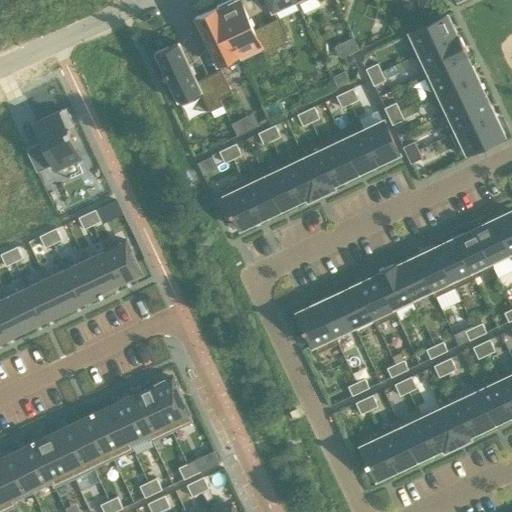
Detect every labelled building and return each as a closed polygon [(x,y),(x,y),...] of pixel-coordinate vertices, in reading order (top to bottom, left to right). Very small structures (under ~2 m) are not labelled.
[(217,6),(216,7),(238,55),(241,59),(262,49),(266,57),(279,51),(277,47),(266,23),(254,29),(240,0),(237,0),(236,0),(226,0),(217,5),(217,6)] [(268,0),(273,9),(292,0),(268,0)] [(216,7),(195,16),(218,64),(238,55),(216,7)] [(446,15),(402,36),(412,56),(459,34),(459,33),(455,35),(446,15)] [(279,17),(266,23),(277,47),(290,41),(279,17)] [(459,34),(412,56),(412,57),(415,56),(423,75),(468,53),(459,34)] [(359,47),(354,35),(337,42),(343,55),(359,47)] [(178,41),(156,52),(165,71),(163,72),(165,75),(166,74),(181,104),(202,94),(210,110),(223,104),(220,98),(209,74),(197,80),(178,41)] [(389,80),(415,65),(408,53),(382,69),(389,80)] [(468,53),(423,75),(432,93),(430,94),(431,95),(474,75),(465,56),(469,54),(468,53)] [(377,62),(366,68),(370,76),(381,71),(377,62)] [(221,68),(209,74),(220,98),(233,92),(221,68)] [(381,71),(370,76),(374,85),(385,79),(381,71)] [(344,72),(333,77),(338,86),(349,81),(344,72)] [(474,75),(431,95),(440,115),(484,94),(474,75)] [(353,87),(345,91),(350,103),(358,99),(353,87)] [(350,103),(345,91),(336,95),(342,106),(350,103)] [(484,94),(440,115),(440,116),(449,112),(457,129),(451,132),(451,133),(493,113),(484,94)] [(396,102),(384,107),(388,115),(400,110),(396,102)] [(314,106),(306,110),(311,121),(319,117),(314,106)] [(38,143),(26,148),(36,168),(48,163),(45,156),(69,144),(63,131),(66,130),(60,117),(57,119),(52,108),(27,119),(38,143)] [(249,110),(229,120),(235,133),(256,123),(249,110)] [(311,121),(306,110),(297,114),(303,125),(311,121)] [(400,110),(388,115),(392,124),(404,118),(400,110)] [(493,113),(451,133),(461,154),(503,134),(493,113)] [(398,151),(384,120),(363,130),(378,161),(398,151)] [(275,124),(267,128),(272,140),(280,136),(275,124)] [(2,127),(0,128),(0,174),(20,165),(24,174),(36,168),(26,148),(15,154),(2,127)] [(272,140),(267,128),(258,132),(264,143),(272,140)] [(378,161),(363,130),(344,139),(358,170),(378,161)] [(358,170),(344,139),(324,148),(339,180),(358,170)] [(414,141),(403,146),(407,154),(418,149),(414,141)] [(241,154),(236,143),(228,147),(233,158),(241,154)] [(233,158),(228,147),(219,150),(225,162),(233,158)] [(339,180),(324,148),(305,158),(321,192),(332,186),(331,183),(339,180)] [(418,149),(407,154),(411,163),(422,157),(418,149)] [(321,192),(305,158),(285,167),(300,198),(308,194),(309,197),(321,192)] [(300,198),(285,167),(265,176),(280,207),(300,198)] [(280,207),(265,176),(247,185),(262,216),(280,207)] [(262,216),(247,185),(244,178),(212,194),(225,223),(236,218),(240,226),(262,216)] [(108,185),(97,191),(100,198),(111,193),(108,185)] [(95,208),(87,212),(93,224),(101,220),(95,208)] [(511,210),(495,219),(511,255),(511,210)] [(87,212),(79,216),(84,228),(93,224),(87,212)] [(511,255),(495,219),(475,228),(493,266),(494,265),(493,263),(510,255),(511,258),(511,255)] [(56,227),(48,231),(54,242),(62,238),(56,227)] [(474,275),(493,266),(475,228),(456,238),(474,277),(475,277),(474,275)] [(48,231),(39,235),(45,247),(54,242),(48,231)] [(474,277),(456,238),(436,247),(455,287),(474,277)] [(125,240),(105,250),(120,283),(141,273),(125,240)] [(17,245),(9,249),(15,261),(23,257),(17,245)] [(455,287),(436,247),(416,256),(435,296),(455,287)] [(9,249),(0,253),(6,265),(15,261),(9,249)] [(105,250),(85,259),(102,295),(104,294),(102,291),(120,283),(105,250)] [(435,296),(416,256),(398,265),(397,262),(396,262),(414,301),(415,300),(413,296),(430,288),(434,296),(435,296)] [(85,259),(66,268),(81,301),(99,293),(101,296),(102,295),(85,259)] [(414,301),(396,262),(376,272),(396,314),(397,314),(395,309),(414,301)] [(66,268),(46,278),(62,310),(81,301),(66,268)] [(396,314),(376,272),(375,272),(376,275),(358,284),(377,324),(396,314)] [(46,278),(27,287),(42,319),(62,310),(46,278)] [(377,324),(358,284),(338,293),(355,329),(374,320),(376,324),(377,324)] [(27,287),(7,296),(23,329),(42,319),(27,287)] [(355,329),(338,293),(319,302),(338,342),(339,342),(337,337),(355,329)] [(7,296),(0,299),(0,331),(3,338),(23,329),(7,296)] [(338,342),(319,302),(298,312),(305,326),(302,327),(304,330),(306,329),(317,352),(338,342)] [(482,322),(474,326),(478,335),(486,331),(482,322)] [(478,335),(474,326),(465,330),(469,339),(478,335)] [(494,348),(490,338),(481,342),(486,351),(494,348)] [(443,340),(434,344),(439,354),(447,350),(443,340)] [(486,351),(481,342),(472,346),(477,356),(486,351)] [(439,354),(434,344),(426,348),(430,358),(439,354)] [(451,357),(442,361),(447,370),(455,366),(451,357)] [(404,359),(395,363),(400,372),(408,368),(404,359)] [(447,370),(442,361),(434,365),(438,374),(447,370)] [(400,372),(395,363),(387,367),(391,376),(400,372)] [(511,374),(499,381),(511,407),(511,374)] [(416,384),(411,375),(403,379),(407,388),(416,384)] [(365,377),(356,381),(361,391),(369,387),(365,377)] [(172,378),(152,387),(172,431),(192,421),(172,378)] [(407,388),(403,379),(394,383),(399,393),(407,388)] [(361,391),(356,381),(348,385),(352,395),(361,391)] [(511,412),(511,407),(499,381),(480,390),(495,421),(511,412)] [(142,392),(132,396),(153,440),(172,431),(152,387),(149,388),(149,387),(141,391),(142,392)] [(495,421),(480,390),(460,399),(475,430),(495,421)] [(377,403),(373,393),(364,397),(368,407),(377,403)] [(132,396),(113,406),(133,449),(134,449),(136,454),(154,445),(151,440),(153,440),(132,396)] [(368,407),(364,397),(355,401),(360,411),(368,407)] [(475,430),(460,399),(441,408),(457,442),(468,437),(467,434),(475,430)] [(93,411),(91,412),(113,458),(133,449),(113,406),(94,414),(93,411)] [(457,442),(441,408),(421,418),(436,449),(444,445),(445,448),(457,442)] [(91,416),(73,424),(94,468),(113,458),(91,412),(89,413),(91,416)] [(436,449),(421,418),(402,427),(416,458),(436,449)] [(73,424),(54,433),(74,477),(94,468),(73,424)] [(416,458),(402,427),(382,436),(397,467),(416,458)] [(34,439),(33,439),(55,486),(74,477),(54,433),(52,434),(36,442),(34,439)] [(397,467),(382,436),(362,446),(368,460),(366,461),(367,464),(370,463),(376,477),(397,467)] [(33,443),(15,452),(33,491),(52,482),(54,486),(55,486),(33,439),(31,440),(33,443)] [(15,452),(0,458),(0,470),(16,504),(17,504),(15,500),(33,491),(15,452)] [(195,458),(187,462),(193,474),(201,470),(195,458)] [(187,462),(179,467),(184,478),(193,474),(187,462)] [(0,470),(0,511),(16,504),(0,470)] [(204,476),(195,480),(201,491),(209,487),(204,476)] [(157,477),(148,481),(154,493),(162,488),(157,477)] [(195,480),(187,484),(192,495),(201,491),(195,480)] [(148,481),(140,485),(145,497),(154,493),(148,481)] [(165,494),(156,498),(162,510),(170,506),(165,494)] [(117,495),(109,499),(115,511),(123,507),(117,495)] [(156,498),(148,502),(152,511),(157,511),(162,510),(156,498)] [(109,499),(100,504),(104,511),(112,511),(115,511),(109,499)]
